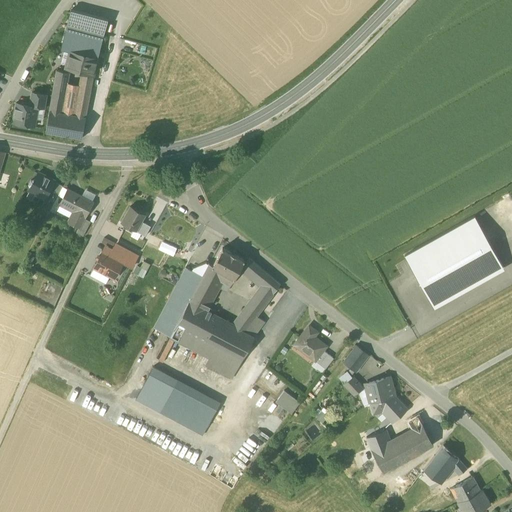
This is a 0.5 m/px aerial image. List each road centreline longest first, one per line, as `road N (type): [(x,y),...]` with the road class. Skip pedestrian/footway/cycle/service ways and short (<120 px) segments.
road 1 (residential): [(511,471),(478,429),(210,215),(181,148)]
road 2 (tertiary): [(181,148),(243,127),(304,89),(396,0)]
road 3 (residential): [(34,361),(131,155)]
road 4 (tertiary): [(0,138),(131,155)]
road 5 (track): [(68,0),(0,113)]
